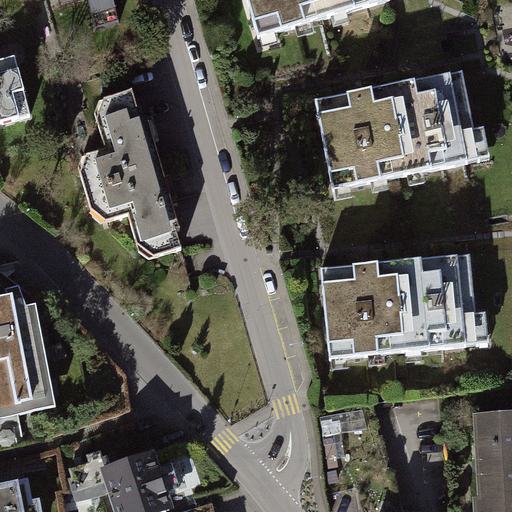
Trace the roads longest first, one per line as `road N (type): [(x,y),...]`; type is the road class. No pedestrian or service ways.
road 1 (residential): [(263,487),(284,462),(288,405),(173,0)]
road 2 (tertiary): [(263,487),(0,215)]
